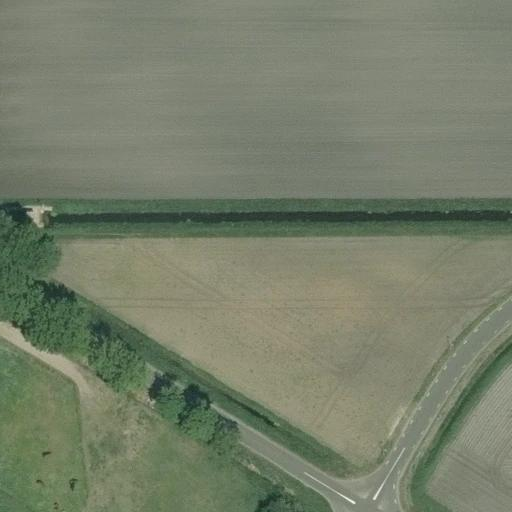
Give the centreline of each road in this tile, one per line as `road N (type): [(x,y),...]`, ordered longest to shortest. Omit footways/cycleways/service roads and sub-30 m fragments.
road 1 (unclassified): [(360,511),(0,287)]
road 2 (unclassified): [(363,511),(457,364),(511,308)]
